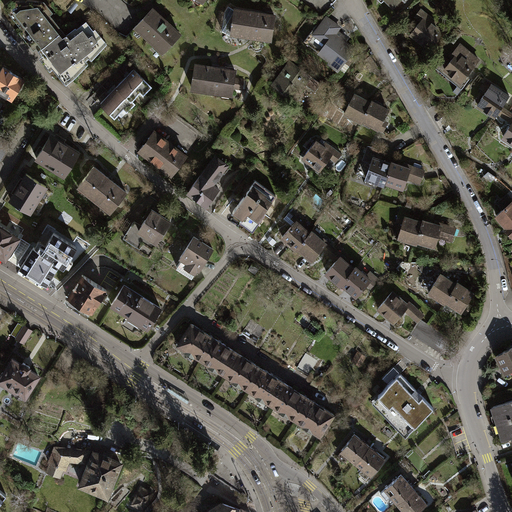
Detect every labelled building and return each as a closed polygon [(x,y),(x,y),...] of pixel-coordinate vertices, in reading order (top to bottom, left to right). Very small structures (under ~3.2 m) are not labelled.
[(5,7),(38,49),(62,31),(38,0),(35,0),(25,0),(21,4),(19,0),(17,0),(16,0),(13,2),(13,1),(5,7)] [(276,14),(234,8),(230,35),(272,41),(276,14)] [(179,34),(152,9),(135,26),(161,52),(179,34)] [(415,16),(421,20),(423,17),(425,17),(427,14),(420,9),(415,16)] [(317,29),(324,34),(333,22),(326,17),(317,29)] [(442,31),(425,17),(423,17),(421,20),(410,34),(429,48),(442,31)] [(68,39),(62,31),(38,49),(65,84),(74,76),(71,72),(80,65),(79,64),(88,56),(87,55),(95,50),(94,49),(104,40),(94,27),(92,29),(85,20),(75,28),(77,32),(68,39)] [(338,27),(333,22),(324,34),(330,38),(336,30),(338,27)] [(326,43),(330,38),(324,34),(317,29),(314,34),(326,43)] [(343,36),(336,30),(330,38),(326,43),(320,51),(330,60),(329,61),(339,69),(354,49),(340,39),(343,36)] [(478,60),(459,45),(451,54),(453,56),(444,68),(464,85),(475,72),(471,69),(478,60)] [(369,56),(363,60),(371,70),(377,66),(369,56)] [(292,98),(305,81),(310,75),(291,61),(273,84),(292,98)] [(231,94),(232,88),(234,78),(235,71),(194,64),(191,87),(231,94)] [(23,79),(3,67),(0,71),(0,91),(11,98),(23,79)] [(133,69),(116,86),(131,100),(140,91),(142,94),(150,86),(133,69)] [(319,82),(310,75),(305,81),(314,88),(319,82)] [(244,79),(234,78),(232,88),(242,89),(244,79)] [(495,116),(497,112),(499,109),(509,95),(491,84),(477,104),(495,116)] [(134,103),(131,100),(116,86),(99,103),(114,117),(123,109),(125,111),(134,103)] [(360,121),(361,119),(370,102),(362,98),(364,94),(356,90),(344,112),(360,121)] [(371,100),(370,102),(361,119),(378,128),(388,109),(371,100)] [(506,113),(499,109),(497,112),(511,122),(511,113),(508,110),(506,113)] [(511,122),(503,135),(511,141),(511,122)] [(153,131),(139,149),(171,174),(185,155),(153,131)] [(52,133),(36,159),(65,177),(81,151),(52,133)] [(0,158),(10,143),(0,137),(0,158)] [(315,139),(303,156),(320,169),(329,156),(335,160),(340,153),(325,142),(323,145),(315,139)] [(362,160),(371,163),(374,156),(377,157),(379,150),(367,146),(362,160)] [(226,164),(215,156),(200,176),(200,175),(188,191),(206,205),(220,185),(214,181),(226,164)] [(377,159),(377,157),(374,156),(371,163),(365,182),(375,186),(377,181),(384,183),(384,181),(391,163),(377,159)] [(402,187),(406,177),(409,167),(391,162),(391,163),(384,181),(402,187)] [(410,165),(409,167),(406,177),(420,182),(424,170),(410,165)] [(126,192),(93,166),(76,187),(109,214),(126,192)] [(49,186),(26,172),(10,200),(33,213),(49,186)] [(244,196),(233,211),(253,226),(275,195),(255,181),(250,188),(250,190),(248,191),(247,192),(247,195),(248,198),(247,199),(244,196)] [(498,202),(503,208),(511,200),(506,194),(498,202)] [(511,200),(503,208),(496,215),(506,226),(505,227),(511,235),(511,200)] [(145,219),(139,227),(139,228),(158,240),(169,221),(150,210),(147,215),(144,213),(142,217),(145,219)] [(397,221),(403,223),(405,214),(399,212),(397,221)] [(287,221),(291,225),(297,218),(292,214),(287,221)] [(416,242),(417,240),(422,222),(408,218),(409,215),(405,214),(403,223),(399,237),(416,242)] [(296,249),(298,247),(310,233),(299,224),(301,222),(297,218),(291,225),(282,236),(296,249)] [(435,245),(437,236),(441,225),(423,220),(422,222),(417,240),(435,245)] [(154,247),(158,240),(139,228),(139,227),(132,223),(124,236),(139,246),(143,240),(154,247)] [(441,223),(441,225),(437,236),(451,240),(455,227),(441,223)] [(0,224),(0,256),(6,261),(21,238),(0,224)] [(312,259),(322,248),(327,242),(322,238),(321,240),(311,231),(310,233),(298,247),(312,259)] [(212,248),(194,236),(180,257),(182,258),(176,266),(191,276),(196,268),(198,269),(212,248)] [(47,245),(43,252),(35,247),(22,268),(47,284),(61,263),(64,265),(73,252),(51,239),(47,245)] [(39,240),(35,247),(43,252),(47,245),(39,240)] [(322,248),(329,253),(334,248),(327,242),(322,248)] [(341,254),(334,248),(329,253),(336,260),(341,254)] [(341,284),(342,282),(354,268),(343,259),(345,257),(341,254),(336,260),(326,271),(341,284)] [(356,294),(365,284),(371,277),(367,274),(366,276),(355,267),(354,268),(342,282),(356,294)] [(444,301),(445,299),(456,284),(440,273),(428,291),(444,301)] [(105,290),(82,275),(68,297),(77,303),(78,306),(81,309),(85,310),(88,310),(91,311),(105,290)] [(376,281),(371,277),(365,284),(370,288),(376,281)] [(457,282),(456,284),(445,299),(461,310),(473,293),(457,282)] [(161,308),(123,284),(111,304),(129,316),(127,319),(137,326),(139,322),(148,328),(161,308)] [(392,291),(378,307),(394,321),(405,310),(408,306),(407,305),(392,291)] [(423,314),(410,301),(407,305),(408,306),(405,310),(417,321),(423,314)] [(411,332),(417,337),(426,323),(419,319),(411,332)] [(11,333),(16,336),(22,325),(17,322),(11,333)] [(432,327),(426,323),(417,337),(423,341),(432,327)] [(23,324),(22,325),(16,336),(15,337),(23,342),(31,329),(23,324)] [(215,339),(191,324),(177,345),(201,360),(215,339)] [(423,341),(430,345),(438,331),(432,327),(423,341)] [(430,345),(436,348),(444,335),(438,331),(430,345)] [(451,339),(444,335),(436,348),(442,353),(451,339)] [(238,354),(215,339),(201,360),(225,375),(238,354)] [(511,345),(496,354),(505,372),(511,368),(511,345)] [(365,357),(358,352),(352,360),(360,365),(365,357)] [(317,360),(306,353),(297,367),(309,374),(317,360)] [(261,369),(238,354),(225,375),(248,390),(261,369)] [(12,358),(0,378),(0,380),(15,389),(15,393),(20,396),(24,394),(25,395),(37,374),(28,369),(30,366),(23,362),(22,364),(12,358)] [(286,384),(261,369),(248,390),(272,405),(286,384)] [(399,374),(377,395),(396,414),(394,416),(409,431),(433,407),(399,374)] [(309,399),(286,384),(272,405),(296,420),(309,399)] [(333,414),(309,399),(296,420),(320,435),(333,414)] [(511,400),(491,407),(496,423),(511,417),(511,400)] [(511,435),(511,417),(496,423),(501,439),(511,435)] [(369,445),(354,433),(341,449),(355,461),(369,445)] [(383,457),(369,445),(355,461),(370,473),(383,457)] [(68,460),(85,461),(89,449),(54,446),(48,462),(65,468),(68,460)] [(119,462),(94,451),(87,467),(81,483),(106,494),(119,462)] [(390,494),(396,501),(413,488),(401,474),(380,492),(385,499),(390,494)] [(132,504),(142,509),(152,492),(141,486),(132,504)] [(396,501),(405,511),(414,511),(425,503),(413,488),(396,501)] [(245,511),(222,502),(205,511),(245,511)]
